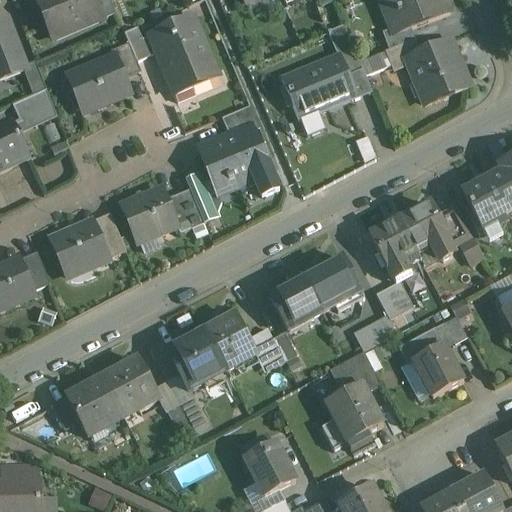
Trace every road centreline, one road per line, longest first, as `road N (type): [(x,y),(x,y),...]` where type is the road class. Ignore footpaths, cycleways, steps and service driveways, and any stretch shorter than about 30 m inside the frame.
road 1 (residential): [(511,106),(0,381)]
road 2 (residential): [(99,186),(163,154),(148,118),(85,153)]
